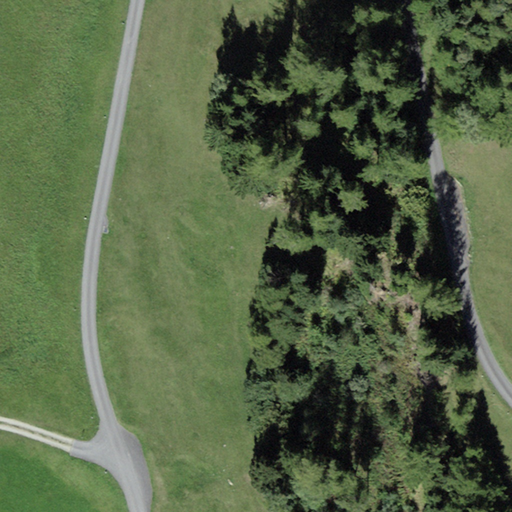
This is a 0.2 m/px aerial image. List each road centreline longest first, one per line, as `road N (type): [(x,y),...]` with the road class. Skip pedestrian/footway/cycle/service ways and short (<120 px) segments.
road 1 (unclassified): [(139,511),(88,327),(93,248),(139,0)]
road 2 (unclassified): [(404,0),(473,325),(511,395)]
road 3 (track): [(0,421),(127,469)]
